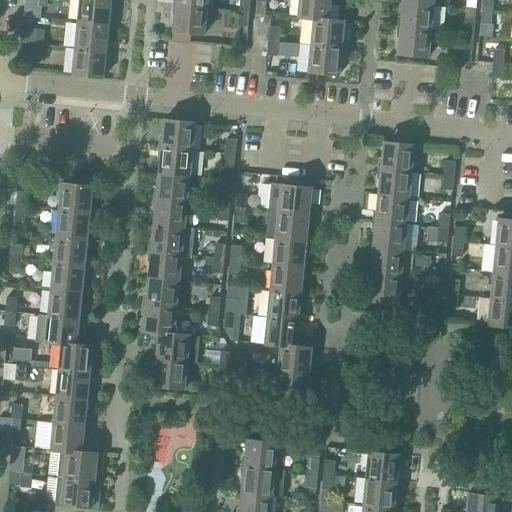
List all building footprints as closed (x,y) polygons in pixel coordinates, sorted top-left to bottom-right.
[(80,0),(79,21),(110,25),(112,0),(80,0)] [(241,0),(240,11),(250,12),(251,0),(241,0)] [(299,0),(298,18),(314,19),(314,18),(329,20),(329,19),(331,0),(299,0)] [(484,0),(483,9),(493,10),(494,0),(484,0)] [(404,1),(401,27),(432,30),(435,4),(404,1)] [(208,7),(177,4),(174,32),(205,35),(208,7)] [(493,10),(483,9),(482,23),(492,24),(493,10)] [(250,12),(240,11),(239,25),(249,26),(250,12)] [(314,19),(312,45),(343,48),(345,20),(329,19),(329,20),(314,18),(314,19)] [(466,19),(464,33),(474,34),(476,20),(466,19)] [(79,21),(76,48),(107,51),(110,25),(79,21)] [(271,26),(270,40),(280,41),(281,27),(271,26)] [(432,30),(401,27),(398,54),(429,57),(432,30)] [(35,29),(34,43),(44,44),(56,46),(57,34),(45,33),(45,30),(35,29)] [(474,34),(464,33),(463,48),(473,49),(474,34)] [(280,41),(270,40),(268,55),(278,56),(280,41)] [(44,44),(34,43),(32,58),(42,59),(44,44)] [(343,48),(312,45),(309,72),(340,75),(343,48)] [(107,51),(76,48),(73,75),(104,78),(107,51)] [(495,48),(494,63),(504,64),(505,49),(495,48)] [(504,64),(494,63),(492,77),(502,78),(504,64)] [(165,119),(162,146),(194,149),(196,122),(165,119)] [(227,138),(226,153),(236,154),(237,139),(227,138)] [(384,141),(381,168),(413,172),(415,144),(384,141)] [(162,146),(160,173),(191,176),(194,149),(162,146)] [(236,154),(226,153),(224,167),(234,168),(236,154)] [(446,160),(445,175),(455,176),(456,161),(446,160)] [(381,168),(379,195),(410,198),(413,172),(381,168)] [(160,173),(157,199),(188,202),(191,176),(160,173)] [(455,176),(445,175),(443,189),(453,190),(455,176)] [(62,182),(60,210),(91,213),(94,186),(62,182)] [(272,183),(269,210),(310,214),(313,187),(272,183)] [(18,191),(17,205),(27,206),(29,192),(18,191)] [(222,191),(220,205),(230,206),(232,192),(222,191)] [(238,192),(236,207),(246,208),(248,194),(238,192)] [(379,195),(376,221),(407,224),(410,198),(379,195)] [(157,199),(154,225),(186,228),(188,202),(157,199)] [(27,206),(17,205),(16,220),(26,221),(27,206)] [(230,206),(220,205),(219,220),(229,220),(230,206)] [(246,208),(236,207),(235,221),(245,222),(246,208)] [(60,210),(57,236),(88,239),(91,213),(60,210)] [(310,214),(269,210),(266,236),(276,237),(307,241),(310,214)] [(441,213),(439,227),(449,228),(451,214),(441,213)] [(511,219),(499,218),(497,245),(511,246),(511,219)] [(376,221),(374,247),(405,250),(407,224),(376,221)] [(154,225),(148,224),(147,241),(153,241),(152,252),(183,255),(192,256),(195,229),(186,228),(154,225)] [(449,228),(439,227),(438,242),(448,243),(449,228)] [(456,227),(454,241),(464,242),(466,228),(456,227)] [(57,236),(54,262),(85,266),(88,239),(57,236)] [(276,237),(273,264),(305,267),(307,241),(276,237)] [(464,242),(454,241),(453,255),(463,256),(464,242)] [(217,243),(215,258),(225,259),(227,244),(217,243)] [(13,244),(12,258),(22,259),(23,245),(13,244)] [(233,245),(231,259),(241,260),(243,246),(233,245)] [(511,246),(497,245),(494,271),(511,273),(511,246)] [(374,247),(371,273),(402,277),(405,250),(374,247)] [(152,252),(149,278),(180,281),(183,255),(152,252)] [(22,259),(12,258),(10,272),(20,273),(22,259)] [(225,259),(215,258),(214,272),(224,273),(225,259)] [(241,260),(231,259),(230,274),(240,275),(241,260)] [(54,262),(52,289),(83,292),(85,266),(54,262)] [(273,264),(271,290),(302,293),(305,267),(273,264)] [(436,266),(434,280),(444,281),(446,267),(436,266)] [(511,273),(494,271),(491,298),(511,299),(511,273)] [(402,277),(371,273),(368,301),(399,304),(402,277)] [(149,278),(146,304),(177,307),(180,281),(149,278)] [(451,279),(449,293),(459,294),(461,280),(451,279)] [(444,281),(434,280),(433,294),(443,295),(444,281)] [(52,289),(49,315),(80,318),(83,292),(52,289)] [(271,290),(268,317),(299,320),(300,311),(306,311),(308,294),(302,293),(271,290)] [(459,294),(449,293),(448,308),(458,309),(459,294)] [(211,296),(210,311),(220,312),(221,297),(211,296)] [(8,297),(7,311),(17,312),(18,298),(8,297)] [(227,298),(226,312),(236,313),(237,299),(227,298)] [(511,299),(491,298),(488,325),(511,327),(511,299)] [(144,332),(159,333),(160,332),(175,334),(175,333),(177,307),(146,304),(144,332)] [(17,312),(7,311),(5,325),(15,326),(17,312)] [(220,312),(210,311),(208,325),(218,326),(220,312)] [(236,313),(226,312),(224,327),(234,328),(236,313)] [(49,315),(39,314),(37,342),(62,344),(62,343),(77,345),(78,344),(80,318),(49,315)] [(265,344),(281,346),(281,345),(297,346),(297,345),(299,320),(268,317),(265,344)] [(159,333),(157,358),(188,362),(197,363),(200,336),(191,335),(191,334),(175,333),(175,334),(160,332),(159,333)] [(62,344),(60,369),(91,373),(93,345),(78,344),(77,345),(62,343),(62,344)] [(281,346),(279,371),(310,374),(313,347),(297,345),(297,346),(281,345),(281,346)] [(34,349),(12,347),(11,361),(32,363),(34,349)] [(222,351),(221,365),(231,366),(232,352),(222,351)] [(238,352),(236,367),(247,368),(248,353),(238,352)] [(188,362),(157,358),(154,386),(185,389),(188,362)] [(27,366),(17,365),(16,379),(26,380),(27,366)] [(231,366),(221,365),(219,379),(229,380),(231,366)] [(247,368),(236,367),(235,381),(245,382),(247,368)] [(60,369),(57,396),(88,399),(91,373),(60,369)] [(310,374),(279,371),(276,398),(307,401),(310,374)] [(57,396),(54,422),(85,425),(88,399),(57,396)] [(13,404),(12,418),(22,419),(23,405),(13,404)] [(22,419),(12,418),(10,432),(20,433),(22,419)] [(61,451),(67,451),(67,450),(83,452),(83,451),(85,425),(54,422),(51,450),(61,451)] [(248,439),(245,466),(276,469),(279,442),(248,439)] [(61,451),(59,476),(96,480),(97,471),(103,471),(105,453),(83,451),(83,452),(67,450),(67,451),(61,451)] [(369,451),(366,478),(398,481),(399,472),(404,472),(406,455),(369,451)] [(12,455),(11,471),(22,472),(23,459),(24,456),(12,455)] [(310,458),(308,472),(318,473),(320,459),(310,458)] [(326,459),(324,474),(334,475),(336,461),(326,459)] [(245,466),(242,492),(273,495),(283,496),(285,470),(276,469),(245,466)] [(33,473),(23,472),(21,487),(31,487),(33,473)] [(318,473),(308,472),(307,486),(317,487),(318,473)] [(334,475),(324,474),(323,488),(333,489),(334,475)] [(96,480),(59,476),(56,503),(99,508),(101,490),(95,489),(96,480)] [(366,478),(364,504),(395,507),(398,481),(366,478)] [(242,492),(240,511),(271,511),(273,495),(242,492)] [(469,492),(466,511),(498,511),(500,496),(469,492)]
